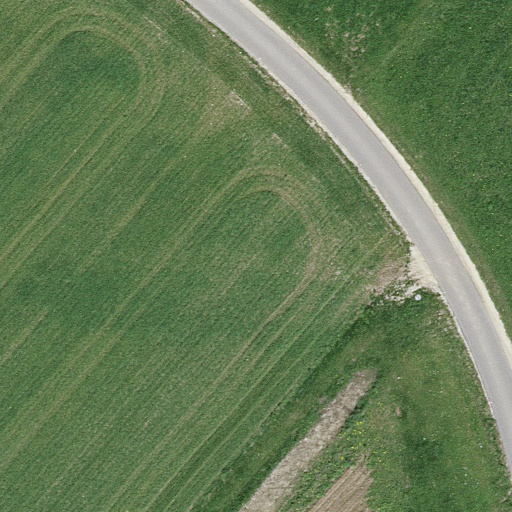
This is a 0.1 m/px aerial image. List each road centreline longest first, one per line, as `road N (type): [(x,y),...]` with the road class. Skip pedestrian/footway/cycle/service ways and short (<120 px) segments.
road 1 (unclassified): [(511,396),(458,272),(365,141),(223,0)]
road 2 (track): [(208,511),(440,246)]
